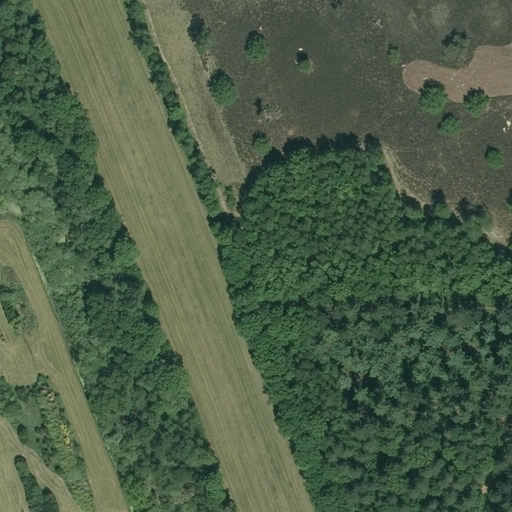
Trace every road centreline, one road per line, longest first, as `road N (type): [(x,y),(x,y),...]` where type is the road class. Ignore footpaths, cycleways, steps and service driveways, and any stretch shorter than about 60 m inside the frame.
road 1 (track): [(511,260),(409,211),(366,150),(276,165),(245,196),(242,221)]
road 2 (track): [(511,312),(352,305),(277,308),(261,316)]
road 3 (track): [(261,316),(341,511)]
road 4 (track): [(480,511),(511,380)]
